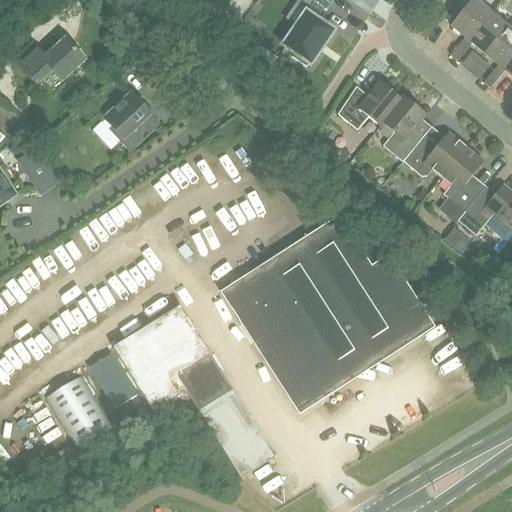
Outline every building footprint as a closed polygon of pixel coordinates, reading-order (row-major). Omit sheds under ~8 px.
[(306,13),(283,46),(295,54),(292,58),(306,67),(308,64),(311,66),(334,32),(317,20),(324,10),(326,12),(333,0),(309,0),(314,3),(307,13),(306,13)] [(468,42),(491,14),(473,0),(451,27),(465,39),(458,48),(464,53),(471,44),(468,42)] [(485,55),(508,28),(491,14),(468,42),(471,44),(485,55)] [(502,69),(511,56),(511,31),(508,28),(485,55),(498,66),(502,69)] [(66,82),(65,80),(85,61),(66,40),(46,58),(33,44),(15,61),(36,85),(39,82),(52,95),(66,82)] [(272,69),(278,59),(263,46),(255,40),(249,50),(248,50),(256,56),(271,69),(272,69)] [(457,62),(464,53),(458,48),(450,57),(457,62)] [(491,75),(498,81),(505,72),(511,77),(511,56),(502,69),(498,66),(491,75)] [(490,89),(498,81),(491,75),(484,84),(490,89)] [(401,102),(401,101),(380,84),(364,104),(352,94),(338,116),(357,132),(369,118),(381,128),(383,125),(383,124),(401,102)] [(143,127),(143,122),(153,113),(143,102),(140,104),(131,95),(124,102),(121,99),(112,108),(115,111),(104,121),(111,128),(108,131),(130,154),(150,135),(143,127)] [(402,163),(403,163),(418,144),(419,143),(409,135),(425,116),(403,98),(401,101),(401,102),(383,124),(383,125),(394,134),(383,148),(402,163)] [(441,179),(466,149),(448,135),(432,155),(418,144),(403,163),(421,178),(427,177),(432,171),(441,179)] [(46,165),(57,158),(47,144),(37,151),(46,165)] [(465,213),(474,202),(480,195),(467,184),(483,163),(466,149),(441,179),(451,186),(443,196),(465,213)] [(59,184),(37,151),(28,156),(27,155),(17,161),(40,196),(59,184)] [(0,206),(15,196),(0,173),(0,206)] [(474,202),(465,213),(458,222),(476,237),(486,225),(507,243),(511,236),(511,194),(503,187),(484,210),(474,202)] [(339,217),(220,294),(297,412),(331,390),(334,376),(347,379),(350,366),(365,369),(433,325),(388,256),(372,267),(339,217)] [(275,458),(211,356),(180,306),(112,349),(157,420),(190,399),(215,438),(241,480),(275,458)] [(116,407),(138,393),(114,355),(92,368),(116,407)] [(45,401),(77,452),(114,429),(82,378),(45,401)] [(134,412),(143,407),(137,397),(117,409),(115,410),(122,420),(134,412)]
